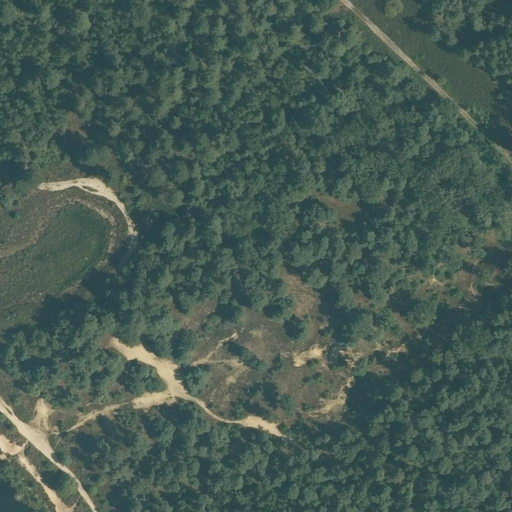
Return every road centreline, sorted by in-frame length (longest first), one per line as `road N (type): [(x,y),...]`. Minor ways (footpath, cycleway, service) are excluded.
road 1 (unknown): [(511,183),(398,106),(381,106),(293,60),(261,0)]
road 2 (track): [(344,0),(511,160)]
